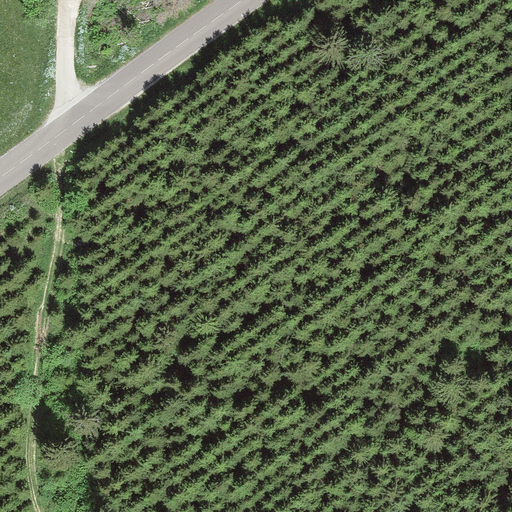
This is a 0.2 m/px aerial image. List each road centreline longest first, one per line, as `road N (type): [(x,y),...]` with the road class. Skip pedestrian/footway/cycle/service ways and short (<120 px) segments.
road 1 (track): [(46,511),(33,418),(56,245),(66,84),(62,0)]
road 2 (tertiary): [(0,177),(249,0)]
